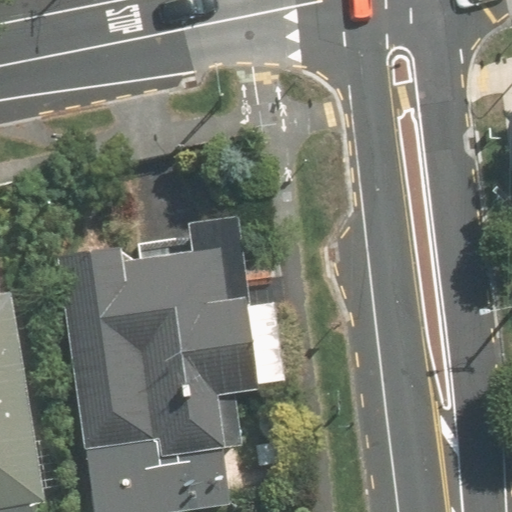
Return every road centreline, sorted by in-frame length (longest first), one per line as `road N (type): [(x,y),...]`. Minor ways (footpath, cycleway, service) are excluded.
road 1 (secondary): [(454,505),(409,387),(368,77),(392,0)]
road 2 (secondary): [(405,0),(439,63),(472,364),(454,505)]
road 3 (tertiary): [(328,0),(0,57)]
